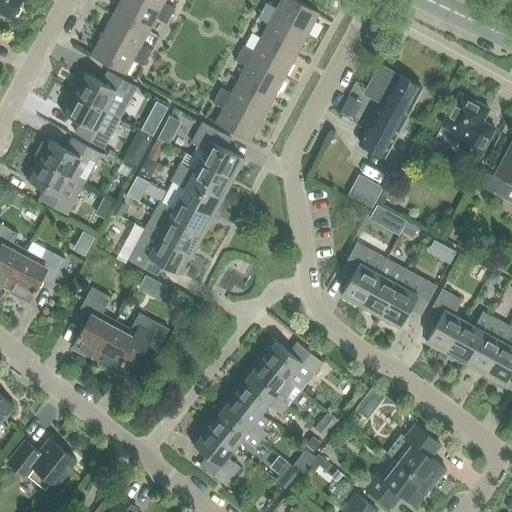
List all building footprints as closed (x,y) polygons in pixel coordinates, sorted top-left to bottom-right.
[(24,0),(0,0),(0,15),(13,22),(15,18),(20,17),(23,12),(20,8),(24,0)] [(137,0),(123,0),(115,15),(150,34),(157,20),(168,26),(172,18),(137,0)] [(137,0),(172,18),(176,11),(165,5),(167,0),(137,0)] [(267,5),(263,13),(307,36),(319,14),(292,0),(282,0),(277,10),(267,5)] [(269,27),(262,40),(296,58),(307,36),(263,13),(259,21),(269,27)] [(115,15),(104,36),(149,61),(153,53),(142,47),(150,34),(115,15)] [(149,61),(104,36),(92,58),(126,77),(134,63),(145,68),(149,61)] [(245,48),(241,55),(285,79),(296,58),(262,40),(255,53),(245,48)] [(247,69),(240,82),(274,100),(285,79),(241,55),(237,63),(247,69)] [(422,90),(377,65),(359,96),(380,108),(360,146),(384,160),(422,90)] [(84,74),(73,94),(121,120),(137,90),(109,75),(104,85),(84,74)] [(222,90),(218,98),(263,121),(274,100),(240,82),(233,96),(222,90)] [(121,120),(73,94),(63,114),(82,125),(76,136),(105,151),(121,120)] [(460,95),(443,128),(464,140),(460,149),(480,160),(496,131),(483,124),(490,111),(460,95)] [(263,121),(218,98),(213,106),(224,111),(216,126),(251,144),(263,121)] [(171,115),(165,126),(174,131),(180,120),(171,115)] [(156,128),(145,122),(141,129),(153,135),(156,128)] [(206,153),(201,163),(235,181),(246,162),(225,151),(231,140),(203,125),(192,145),(206,153)] [(48,141),(38,161),(86,186),(102,157),(73,141),(68,151),(48,141)] [(511,145),(495,177),(484,170),(477,185),(511,203),(511,145)] [(130,146),(123,159),(137,167),(144,153),(130,146)] [(412,146),(406,157),(414,162),(421,151),(412,146)] [(153,147),(147,158),(155,162),(161,151),(153,147)] [(106,155),(119,162),(123,155),(110,148),(106,155)] [(147,159),(142,168),(151,173),(156,163),(147,159)] [(86,186),(38,161),(27,181),(47,191),(41,202),(69,217),(86,186)] [(182,166),(176,175),(225,201),(235,181),(201,163),(195,173),(182,166)] [(186,191),(180,201),(215,219),(225,201),(176,175),(172,183),(186,191)] [(137,177),(127,195),(138,201),(147,183),(137,177)] [(104,183),(100,190),(107,194),(111,187),(104,183)] [(371,190),(363,203),(371,208),(379,195),(371,190)] [(10,191),(5,201),(19,208),(24,198),(10,191)] [(389,192),(382,204),(393,210),(399,198),(389,192)] [(161,204),(156,213),(205,238),(215,219),(180,201),(175,212),(161,204)] [(119,203),(114,213),(122,217),(127,208),(119,203)] [(377,205),(370,218),(381,224),(388,211),(377,205)] [(146,231),(147,232),(194,257),(205,238),(156,213),(146,231)] [(407,221),(403,229),(410,233),(414,225),(407,221)] [(0,288),(8,293),(29,253),(15,246),(12,245),(17,236),(18,234),(0,224),(0,288)] [(194,257),(147,232),(130,262),(158,277),(163,267),(184,278),(194,257)] [(86,234),(81,243),(90,248),(95,239),(86,234)] [(456,251),(434,239),(428,251),(450,263),(456,251)] [(342,298),(362,310),(387,262),(357,245),(342,274),(352,279),(342,298)] [(29,253),(8,293),(30,304),(44,279),(55,285),(67,263),(48,253),(43,261),(29,253)] [(362,310),(381,320),(407,273),(387,262),(362,310)] [(494,272),(489,280),(497,285),(502,276),(494,272)] [(407,273),(381,320),(401,331),(412,311),(422,317),(437,289),(407,273)] [(144,276),(139,285),(144,288),(150,286),(153,281),(144,276)] [(75,351),(96,363),(118,323),(105,316),(113,301),(93,290),(77,320),(88,326),(75,351)] [(427,345),(448,356),(466,323),(455,317),(463,303),(443,292),(428,320),(438,325),(427,345)] [(448,356),(466,367),(492,319),(483,314),(475,328),(466,323),(448,356)] [(118,323),(96,363),(119,375),(133,349),(144,355),(146,352),(154,357),(168,331),(160,326),(140,316),(132,330),(118,323)] [(466,367),(485,377),(511,330),(492,319),(466,367)] [(511,330),(485,377),(505,388),(511,374),(511,330)] [(274,341),(260,359),(303,392),(310,383),(324,366),(298,346),(291,354),(274,341)] [(260,359),(247,375),(289,409),(295,402),(303,392),(260,359)] [(247,375),(233,393),(263,416),(270,407),(283,417),(289,409),(247,375)] [(233,393),(220,410),(262,443),(268,435),(264,432),(271,423),(263,416),(233,393)] [(0,429),(16,409),(0,396),(0,429)] [(364,400),(356,410),(367,418),(374,409),(364,400)] [(220,410),(207,426),(237,450),(244,441),(256,451),(262,443),(220,410)] [(315,428),(325,436),(334,425),(324,417),(315,428)] [(237,450),(207,426),(192,445),(209,458),(202,467),(227,487),(241,470),(229,460),(237,450)] [(415,447),(401,465),(432,489),(447,471),(432,459),(442,447),(417,427),(407,440),(415,447)] [(313,437),(306,445),(314,451),(321,443),(313,437)] [(28,479),(29,477),(47,492),(53,485),(58,489),(78,464),(51,442),(40,455),(26,444),(10,465),(28,479)] [(306,449),(293,465),(299,470),(303,473),(315,457),(306,449)] [(299,470),(293,465),(289,462),(275,480),(285,488),(299,470)] [(432,489),(401,465),(387,483),(379,476),(368,489),(393,509),(403,496),(418,507),(432,489)] [(334,468),(328,475),(337,483),(343,476),(334,468)] [(377,511),(359,497),(346,511),(377,511)] [(137,511),(138,511),(125,501),(116,511),(137,511)]
